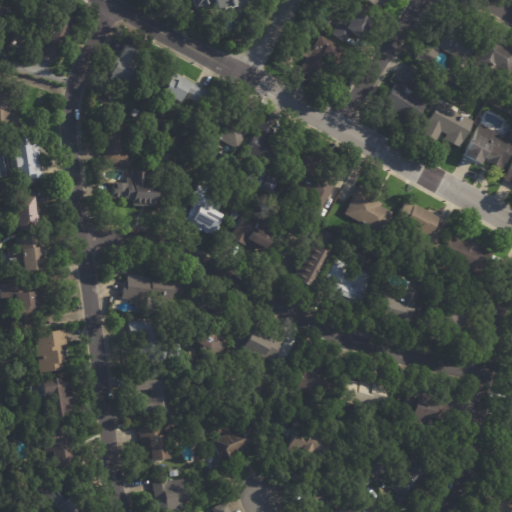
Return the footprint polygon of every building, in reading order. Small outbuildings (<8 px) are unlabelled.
[(0,0),(12,0),(0,22),(0,0)] [(232,6),(231,3),(205,11),(203,4),(191,8),(188,0),(244,0),(245,2),(232,6)] [(384,0),(377,12),(359,0),(384,0)] [(358,38),(357,40),(349,35),(344,43),(332,35),(339,24),(335,22),(339,16),(345,20),(350,12),(367,24),(358,38)] [(53,60),(51,64),(35,56),(42,44),(40,43),(44,36),(42,35),(51,19),(53,20),(56,13),(73,21),(70,28),(73,30),(61,54),(57,52),(53,60)] [(442,52),(436,49),(437,53),(428,68),(413,59),(422,44),(431,49),(432,43),(431,43),(439,27),(473,46),(462,65),(453,60),(454,59),(442,52)] [(312,81),(299,72),(321,37),(341,50),(330,68),(324,64),(313,81),(312,81)] [(498,44),(506,49),(507,47),(511,50),(511,68),(507,77),(493,69),(489,77),(469,65),(485,37),(498,44)] [(131,69),(124,85),(104,75),(108,66),(106,65),(110,57),(113,58),(120,44),(136,52),(128,68),(131,69)] [(390,112),(381,107),(395,84),(400,87),(402,84),(397,82),(406,66),(420,74),(410,90),(408,89),(406,93),(424,104),(412,125),(390,112)] [(182,78),(205,91),(197,105),(185,98),(187,95),(181,91),(175,102),(159,93),(171,72),(182,78)] [(3,93),(4,99),(12,98),(12,107),(7,108),(7,112),(15,112),(16,126),(0,127),(0,92),(3,92),(3,93)] [(472,123),(457,150),(441,142),(445,136),(439,134),(434,143),(419,135),(436,104),(472,123)] [(131,109),(137,111),(134,118),(128,115),(131,109)] [(236,122),(248,129),(235,150),(203,130),(213,113),(233,125),(235,121),(236,122)] [(263,122),(273,128),(266,141),(286,152),(275,171),(243,153),(261,121),(263,122)] [(124,138),(124,149),(131,149),(130,165),(100,163),(103,124),(125,125),(124,138)] [(510,132),(511,128),(511,148),(499,172),(484,164),(486,161),(481,159),(476,168),(460,159),(479,125),(505,139),(510,132)] [(38,146),(42,177),(28,180),(27,174),(17,176),(15,167),(12,168),(11,162),(11,156),(14,156),(12,138),(24,137),(24,141),(30,140),(30,145),(38,144),(38,146)] [(314,167),(326,174),(328,170),(338,176),(322,203),(310,196),(311,194),(288,180),(303,154),(311,159),(308,164),(314,167)] [(511,187),(502,182),(511,162),(511,187)] [(186,171),(180,169),(182,163),(188,165),(186,171)] [(131,172),(145,172),(145,178),(154,179),(152,207),(129,205),(130,200),(110,199),(110,187),(111,187),(111,183),(125,183),(126,178),(130,178),(130,172),(131,172)] [(377,202),(381,203),(379,206),(393,213),(382,235),(343,214),(359,185),(372,193),(370,197),(377,202)] [(35,197),(38,228),(13,230),(10,199),(19,198),(18,191),(34,189),(35,197)] [(220,207),(223,209),(209,235),(206,233),(205,234),(200,231),(200,232),(188,226),(189,224),(183,220),(197,195),(220,207)] [(429,213),(438,218),(427,237),(420,233),(419,234),(439,246),(432,259),(407,245),(414,232),(393,221),(404,201),(413,206),(414,204),(429,213)] [(228,221),(230,217),(229,217),(234,208),(241,212),(234,225),(228,221)] [(264,250),(245,240),(242,245),(229,237),(242,215),(273,233),(264,250)] [(294,282),(289,280),(308,245),(312,248),(322,230),(332,235),(322,253),(325,254),(306,289),(294,282)] [(40,270),(5,273),(4,250),(15,249),(14,238),(38,236),(40,270)] [(470,242),(481,246),(480,248),(491,253),(482,275),(441,258),(450,236),(461,240),(462,238),(470,242)] [(342,263),(344,264),(341,271),(367,283),(353,312),(326,299),(333,283),(322,277),(331,258),(342,263)] [(146,302),(119,299),(121,281),(124,282),(125,274),(149,277),(150,274),(172,277),(171,283),(173,283),(172,293),(170,293),(168,307),(148,305),(148,302),(146,302)] [(41,318),(41,323),(13,327),(8,294),(30,292),(29,285),(36,284),(41,318)] [(452,328),(445,326),(444,331),(423,326),(431,289),(446,292),(444,302),(467,306),(462,328),(456,327),(456,328),(452,328)] [(416,295),(408,323),(400,321),(399,324),(380,319),(381,316),(370,313),(376,291),(397,297),(399,290),(416,295)] [(140,347),(139,335),(131,335),(129,320),(153,317),(154,321),(167,320),(169,335),(179,334),(181,356),(142,361),(140,347)] [(281,342),(269,363),(256,355),(251,364),(235,355),(252,325),(281,342)] [(215,333),(227,340),(213,364),(197,355),(200,349),(192,344),(202,326),(215,333)] [(64,332),(66,345),(61,346),(65,369),(37,374),(31,335),(63,330),(64,332)] [(325,370),(328,372),(323,382),(335,388),(326,404),(300,388),(293,400),(277,391),(296,358),(303,361),(306,356),(324,366),(322,369),(325,370)] [(139,396),(149,396),(149,389),(134,389),(134,373),(169,373),(169,415),(139,415),(139,396)] [(70,378),(72,392),(69,392),(70,399),(73,399),(74,405),(65,407),(67,417),(49,420),(45,396),(38,397),(38,395),(27,397),(25,384),(70,377),(70,378)] [(346,379),(358,383),(359,380),(370,384),(372,379),(386,384),(377,411),(340,398),(346,379)] [(449,398),(445,420),(435,418),(433,426),(401,420),(407,389),(449,398)] [(163,428),(166,460),(145,462),(144,451),(141,452),(139,428),(162,426),(163,428)] [(241,452),(236,454),(235,451),(231,453),(234,461),(221,466),(211,441),(224,436),(225,434),(228,433),(229,433),(244,427),(251,444),(242,448),(243,452),(241,452)] [(79,454),(80,465),(48,468),(43,430),(65,428),(67,445),(72,444),(73,454),(79,454)] [(297,428),(323,445),(308,469),(281,452),(297,428)] [(511,479),(503,477),(506,464),(503,463),(510,439),(511,439),(511,479)] [(392,471),(391,471),(395,480),(410,462),(408,461),(412,456),(421,463),(425,459),(432,465),(429,469),(435,473),(428,481),(426,480),(416,492),(420,495),(413,502),(407,497),(401,505),(393,498),(397,494),(389,487),(391,485),(385,473),(373,476),(368,459),(387,454),(392,471)] [(375,511),(332,511),(342,507),(345,511),(361,503),(358,492),(348,479),(361,469),(371,482),(362,489),(366,500),(368,499),(375,511)] [(178,480),(187,479),(191,508),(175,511),(162,511),(162,510),(154,511),(149,478),(165,476),(166,482),(178,480)] [(77,505),(81,511),(55,511),(53,508),(44,507),(38,498),(62,483),(77,505)] [(311,511),(311,506),(306,507),(304,490),(322,488),(323,505),(317,505),(317,511),(311,511)] [(511,509),(510,511),(480,511),(482,510),(484,511),(493,496),(511,506),(511,509)] [(224,503),(228,511),(211,511),(210,509),(223,502),(224,503)]
